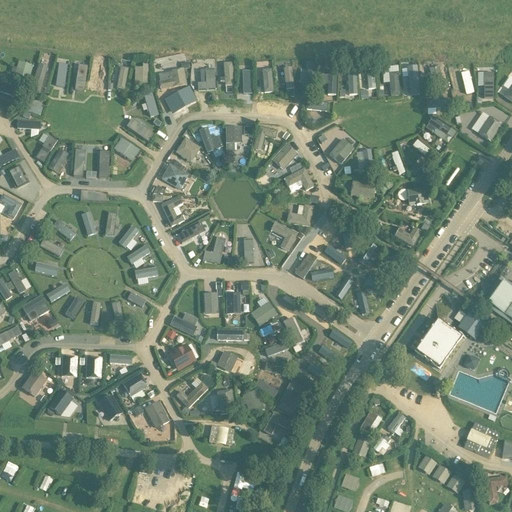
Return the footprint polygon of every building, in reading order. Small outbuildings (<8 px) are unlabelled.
[(28,80),(33,64),(19,60),(14,76),(28,80)] [(33,83),(42,86),(49,66),(40,63),(33,83)] [(56,86),(65,87),(68,64),(59,63),(56,86)] [(74,71),(73,79),(79,80),(78,87),(85,89),(88,67),(81,66),(80,72),(74,71)] [(125,89),(130,67),(123,66),(118,88),(125,89)] [(286,88),(295,88),(294,67),(285,67),(286,88)] [(263,69),(264,92),(274,91),(273,68),(263,69)] [(318,84),(318,69),(310,68),(310,84),(318,84)] [(391,95),(401,95),(400,68),(388,68),(388,81),(390,81),(391,95)] [(444,87),(439,68),(429,70),(434,90),(444,87)] [(134,84),(149,84),(149,72),(142,72),(142,69),(135,69),(134,84)] [(169,73),(159,75),(160,83),(159,83),(160,91),(176,88),(187,86),(184,69),(176,71),(169,72),(169,73)] [(216,92),(214,70),(205,70),(206,84),(197,84),(198,93),(216,92)] [(252,93),(251,70),(243,70),(244,94),(252,93)] [(465,94),(474,91),(469,70),(459,73),(465,94)] [(327,94),(337,94),(337,72),(327,72),(327,94)] [(484,74),(484,99),(493,99),(493,74),(484,74)] [(350,94),(359,94),(359,75),(350,76),(350,94)] [(377,88),(376,77),(368,77),(369,88),(377,88)] [(1,84),(0,88),(0,92),(16,96),(18,88),(1,84)] [(164,101),(170,112),(195,99),(189,88),(164,101)] [(136,97),(133,92),(127,95),(130,100),(136,97)] [(147,103),(143,104),(146,117),(158,114),(152,92),(144,94),(147,103)] [(308,101),(307,109),(328,110),(328,101),(308,101)] [(427,110),(449,109),(449,101),(427,101),(427,110)] [(34,104),(32,112),(41,115),(43,107),(34,104)] [(503,124),(491,117),(479,134),(491,142),(503,124)] [(147,142),(154,133),(133,118),(126,126),(147,142)] [(450,130),(432,118),(428,125),(425,129),(431,134),(434,129),(437,131),(434,135),(442,141),(445,137),(446,137),(450,130)] [(18,120),(17,129),(40,129),(41,120),(18,120)] [(200,130),(208,152),(223,147),(215,124),(200,130)] [(277,130),(259,125),(254,148),(261,151),(265,135),(275,138),(277,130)] [(241,143),(241,126),(226,127),(227,143),(241,143)] [(43,143),(35,157),(44,163),(57,140),(44,132),(39,140),(43,143)] [(131,161),(139,150),(122,138),(114,150),(131,161)] [(185,138),(176,152),(191,161),(201,147),(185,138)] [(355,148),(343,138),(330,154),(342,164),(355,148)] [(430,161),(435,155),(417,139),(412,145),(430,161)] [(298,153),(287,144),(273,161),(283,170),(298,153)] [(59,148),(49,168),(58,172),(68,153),(59,148)] [(0,166),(19,157),(16,149),(3,155),(0,150),(0,166)] [(75,149),(74,175),(84,175),(84,149),(75,149)] [(372,150),(356,150),(357,165),(361,165),(361,172),(372,172),(372,150)] [(100,151),(99,178),(109,178),(110,151),(100,151)] [(390,154),(397,174),(405,171),(397,151),(390,154)] [(7,170),(16,188),(28,182),(19,164),(7,170)] [(181,189),(189,175),(170,164),(162,179),(181,189)] [(289,169),(292,175),(298,172),(295,166),(289,169)] [(411,177),(412,177),(417,175),(415,169),(414,168),(409,170),(411,177)] [(304,169),(284,180),(288,189),(300,182),(306,192),(314,188),(304,169)] [(374,198),(376,182),(353,180),(351,195),(374,198)] [(162,195),(165,191),(157,187),(153,195),(162,195)] [(427,204),(426,189),(407,192),(409,206),(427,204)] [(3,196),(0,201),(0,202),(11,209),(6,217),(13,220),(21,206),(3,196)] [(173,208),(183,203),(179,196),(161,204),(172,226),(184,220),(182,214),(177,216),(173,208)] [(303,216),(290,215),(288,223),(309,227),(314,207),(305,205),(303,216)] [(90,212),(80,215),(87,236),(96,233),(90,212)] [(106,235),(114,235),(115,213),(107,213),(106,235)] [(59,220),(53,227),(70,240),(76,233),(59,220)] [(182,243),(207,230),(203,221),(178,234),(182,243)] [(285,238),(280,249),(288,253),(297,234),(275,223),(271,231),(285,238)] [(118,243),(126,249),(139,230),(131,224),(118,243)] [(429,228),(427,227),(424,225),(421,230),(426,233),(429,228)] [(410,236),(400,230),(395,237),(412,248),(422,232),(415,228),(410,236)] [(346,263),(363,273),(374,254),(338,234),(326,257),(344,266),(346,263)] [(213,253),(205,251),(203,261),(220,265),(225,239),(217,237),(213,253)] [(254,262),(254,238),(244,238),(243,262),(254,262)] [(60,256),(63,249),(45,239),(41,247),(60,256)] [(146,244),(126,257),(132,265),(151,252),(146,244)] [(304,279),(317,257),(309,253),(296,274),(304,279)] [(370,279),(384,262),(377,256),(363,273),(370,279)] [(328,258),(314,279),(323,285),(337,265),(328,258)] [(37,262),(35,271),(57,276),(59,267),(37,262)] [(134,270),(135,279),(159,276),(158,267),(134,270)] [(19,294),(27,290),(15,270),(8,274),(19,294)] [(248,290),(248,282),(240,283),(241,291),(248,290)] [(45,294),(49,302),(71,292),(67,283),(45,294)] [(511,290),(502,283),(488,303),(511,319),(511,290)] [(343,285),(337,292),(354,307),(360,301),(343,285)] [(130,292),(127,299),(143,307),(147,299),(130,292)] [(204,294),(205,315),(209,315),(218,314),(216,293),(208,293),(204,294)] [(240,293),(226,294),(227,315),(241,314),(240,293)] [(72,319),(85,301),(77,296),(64,314),(72,319)] [(40,297),(21,308),(30,323),(49,312),(40,297)] [(92,301),(91,324),(99,324),(100,302),(92,301)] [(121,301),(113,302),(114,323),(123,322),(121,301)] [(276,315),(268,304),(251,316),(259,326),(276,315)] [(182,319),(174,316),(170,326),(192,335),(199,318),(185,313),(182,319)] [(470,313),(458,329),(466,334),(474,340),(486,324),(474,316),(470,313)] [(282,322),(294,346),(302,342),(290,318),(282,322)] [(55,321),(49,325),(53,331),(59,327),(55,321)] [(439,321),(417,353),(441,370),(463,338),(442,323),(439,321)] [(278,322),(260,330),(263,337),(281,328),(278,322)] [(0,333),(0,346),(1,350),(11,346),(8,340),(22,335),(19,326),(0,333)] [(325,337),(345,349),(349,341),(329,329),(325,337)] [(172,341),(175,336),(168,332),(165,337),(172,341)] [(265,350),(268,357),(288,349),(285,342),(265,350)] [(196,361),(188,347),(169,358),(177,371),(196,361)] [(324,368),(328,361),(314,352),(310,359),(324,368)] [(224,354),(216,369),(231,376),(238,361),(224,354)] [(132,355),(109,355),(109,363),(132,364),(132,355)] [(78,357),(62,356),(61,376),(77,377),(78,357)] [(466,367),(478,368),(478,357),(467,356),(466,367)] [(102,358),(87,357),(86,378),(101,378),(102,358)] [(266,362),(264,370),(286,376),(288,368),(266,362)] [(148,387),(140,374),(123,384),(130,397),(148,387)] [(25,389),(35,397),(43,386),(34,378),(25,389)] [(258,378),(254,386),(274,397),(278,390),(258,378)] [(306,389),(292,381),(280,402),(287,407),(294,392),(303,397),(306,389)] [(187,398),(181,393),(176,397),(189,409),(209,389),(202,383),(187,398)] [(72,398),(74,396),(60,386),(58,388),(72,398)] [(73,400),(60,390),(48,406),(61,416),(73,400)] [(232,391),(217,393),(220,415),(235,413),(232,391)] [(257,391),(243,396),(251,415),(265,410),(257,391)] [(111,397),(98,405),(108,422),(122,414),(111,397)] [(144,410),(154,427),(168,420),(158,402),(144,410)] [(139,406),(133,410),(136,416),(142,413),(139,406)] [(185,417),(189,413),(185,409),(181,413),(185,417)] [(274,413),(263,432),(271,437),(277,426),(287,431),(291,422),(274,413)] [(370,413),(361,431),(372,437),(381,419),(370,413)] [(388,429),(393,433),(404,419),(399,415),(388,429)] [(474,423),(471,430),(464,448),(488,458),(494,442),(496,439),(498,433),(474,423)] [(207,443),(215,445),(217,429),(210,427),(207,443)] [(232,447),(234,431),(226,430),(224,446),(232,447)] [(372,450),(377,453),(388,439),(383,436),(372,450)] [(285,449),(289,440),(283,438),(279,447),(285,449)] [(359,438),(352,456),(363,461),(370,442),(359,438)] [(511,459),(511,442),(504,442),(501,458),(511,459)] [(429,474),(436,462),(423,455),(417,467),(429,474)] [(438,465),(432,477),(444,483),(451,471),(438,465)] [(120,474),(126,475),(128,467),(122,466),(120,474)] [(356,491),(360,478),(344,473),(340,486),(356,491)] [(458,493),(465,482),(453,474),(446,485),(458,493)] [(238,475),(236,482),(248,484),(250,477),(238,475)] [(505,477),(485,480),(488,505),(497,504),(495,487),(507,485),(505,477)] [(479,508),(474,488),(461,492),(466,511),(479,508)] [(87,491),(81,500),(89,505),(95,496),(87,491)] [(345,511),(349,511),(354,501),(336,494),(331,506),(345,511)] [(232,495),(230,504),(248,507),(249,498),(232,495)] [(408,509),(409,507),(394,501),(393,504),(408,509)] [(4,503),(0,509),(0,511),(10,511),(13,508),(4,503)]
